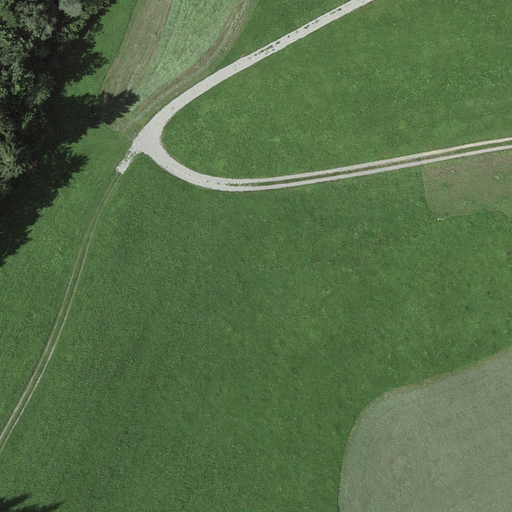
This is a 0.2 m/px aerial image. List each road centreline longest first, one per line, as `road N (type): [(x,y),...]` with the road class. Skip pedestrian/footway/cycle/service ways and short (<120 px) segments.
road 1 (track): [(368,0),(167,112),(152,140),(160,158),(209,182),(247,186),(511,143)]
road 2 (track): [(152,140),(140,143),(100,215),(0,437)]
